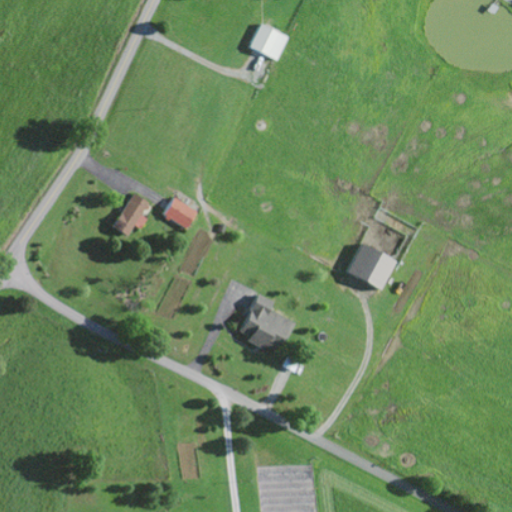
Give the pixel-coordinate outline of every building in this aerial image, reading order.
[(275,58),(285,34),(257,22),(247,46),(275,58)] [(137,213),(143,216),(138,225),(132,221),(125,232),(111,223),(131,192),(145,200),(137,213)] [(172,195),(194,209),(184,226),(162,212),(172,195)] [(344,272),(378,288),(392,258),(358,242),(344,272)] [(256,291),(271,298),(266,307),(291,319),(278,347),(264,341),(262,346),(245,338),(247,333),(238,329),(256,291)] [(287,351),(298,356),(291,370),(281,364),(287,351)]
